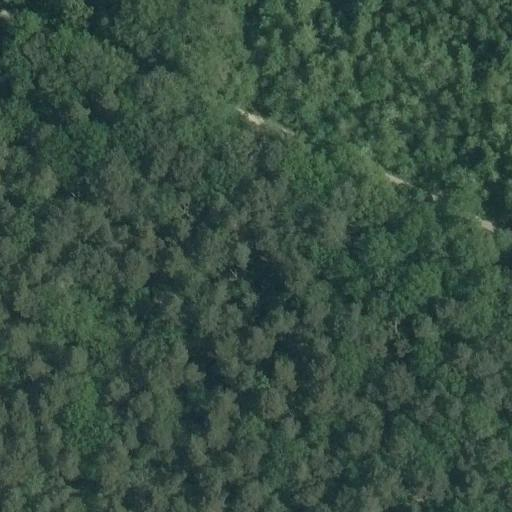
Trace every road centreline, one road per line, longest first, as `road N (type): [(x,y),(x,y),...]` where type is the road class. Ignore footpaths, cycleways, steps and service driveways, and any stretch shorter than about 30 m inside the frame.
road 1 (track): [(264,124),(0,9)]
road 2 (track): [(511,241),(327,156)]
